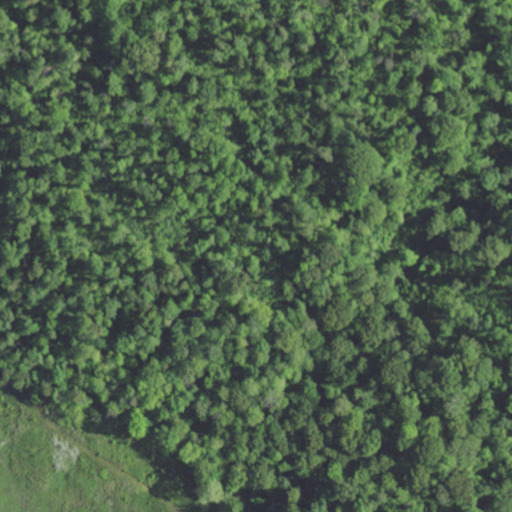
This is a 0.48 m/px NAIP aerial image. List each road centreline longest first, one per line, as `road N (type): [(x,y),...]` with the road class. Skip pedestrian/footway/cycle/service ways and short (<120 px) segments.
road 1 (residential): [(338,511),(166,214)]
road 2 (residential): [(378,511),(511,327)]
